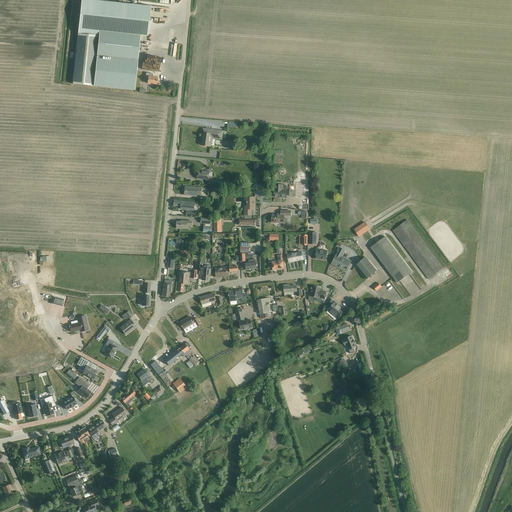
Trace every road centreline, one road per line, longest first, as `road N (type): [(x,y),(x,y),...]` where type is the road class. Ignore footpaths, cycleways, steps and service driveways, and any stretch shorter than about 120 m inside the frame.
road 1 (residential): [(161,312),(189,0)]
road 2 (residential): [(161,312),(198,292),(296,275),(330,280),(354,309)]
road 3 (unclassified): [(354,309),(405,511)]
road 4 (residential): [(121,376),(111,370),(70,414),(16,427)]
road 5 (residential): [(18,438),(80,422),(121,376)]
